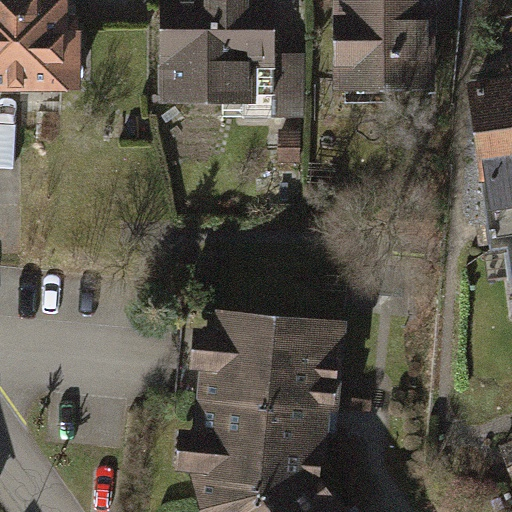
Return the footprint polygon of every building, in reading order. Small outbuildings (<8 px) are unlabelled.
[(75,0),(0,0),(0,84),(76,84),(75,0)] [(286,0),(169,0),(169,108),(286,108),(286,0)] [(445,1),(344,3),(345,114),(446,113),(445,1)] [(511,83),(477,88),(488,176),(511,172),(511,83)] [(211,319),(199,511),(225,511),(326,478),(335,326),(211,319)] [(511,445),(503,449),(511,470),(511,445)] [(351,511),(326,478),(225,511),(351,511)]
